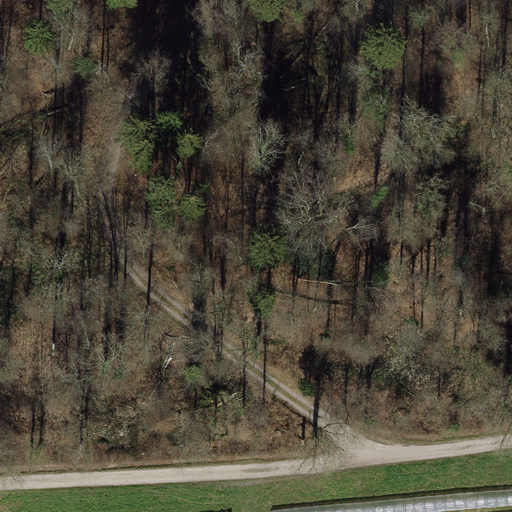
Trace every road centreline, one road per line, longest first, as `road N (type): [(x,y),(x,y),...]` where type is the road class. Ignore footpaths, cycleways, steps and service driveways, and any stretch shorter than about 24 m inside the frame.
road 1 (track): [(241,0),(193,32),(133,98),(112,148),(104,200),(113,247),(178,310),(377,453)]
road 2 (unclassified): [(0,479),(267,468),(511,441)]
